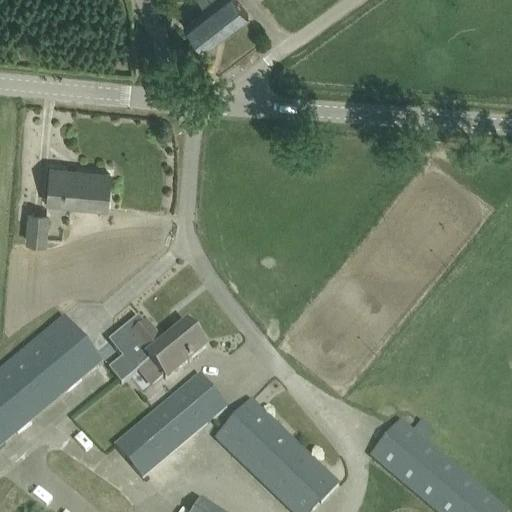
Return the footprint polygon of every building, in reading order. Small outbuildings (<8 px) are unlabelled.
[(248,14),(237,0),(198,0),(205,8),(185,24),(204,48),(248,14)] [(50,167),(47,201),(107,207),(110,173),(50,167)] [(46,215),(31,214),(28,241),(44,243),(46,215)] [(139,319),(109,343),(135,375),(137,373),(151,389),(163,379),(166,382),(206,349),(188,327),(164,347),(147,325),(145,327),(139,319)] [(227,410),(200,378),(116,449),(143,481),(227,410)] [(252,403),(216,440),(289,511),(314,511),(339,486),(252,403)] [(506,511),(401,423),(390,435),(371,458),(434,511),(506,511)] [(214,511),(200,503),(194,511),(214,511)]
